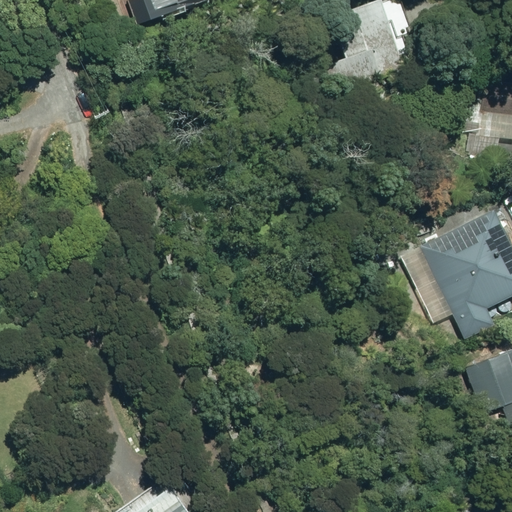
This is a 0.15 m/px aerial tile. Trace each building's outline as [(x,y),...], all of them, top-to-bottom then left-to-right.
[(127,0),(136,23),(194,0),(127,0)] [(320,65),(332,94),(404,66),(377,0),(364,0),(326,15),(344,55),(320,65)] [(511,81),(481,77),(470,153),(497,157),(500,138),(511,139),(511,81)] [(451,314),(463,339),(493,324),(485,307),(511,294),(511,247),(491,207),(386,263),(419,331),(451,314)] [(511,348),(483,360),(511,435),(511,348)] [(113,511),(184,511),(162,479),(113,511)]
